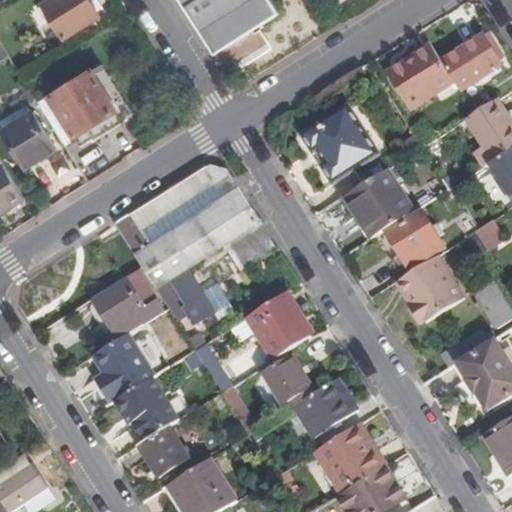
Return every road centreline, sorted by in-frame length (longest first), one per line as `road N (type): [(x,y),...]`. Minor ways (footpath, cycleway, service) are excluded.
road 1 (residential): [(478,511),(232,122)]
road 2 (residential): [(232,122),(0,270)]
road 3 (residential): [(426,0),(232,122)]
road 4 (residential): [(0,321),(120,511)]
road 5 (residential): [(154,0),(232,122)]
